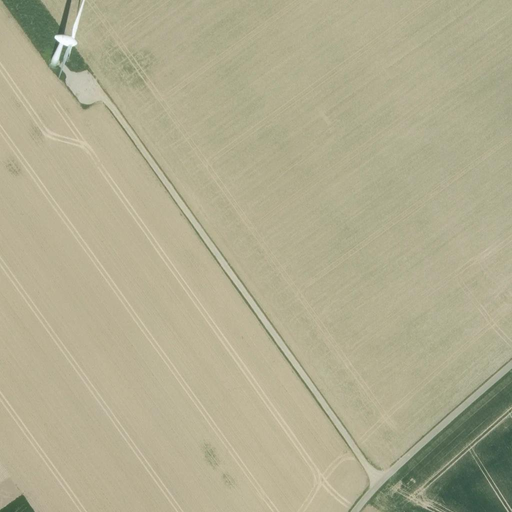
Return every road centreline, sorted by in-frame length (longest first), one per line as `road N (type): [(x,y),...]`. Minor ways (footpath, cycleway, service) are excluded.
road 1 (track): [(380,484),(101,94),(69,64)]
road 2 (track): [(355,511),(511,365)]
